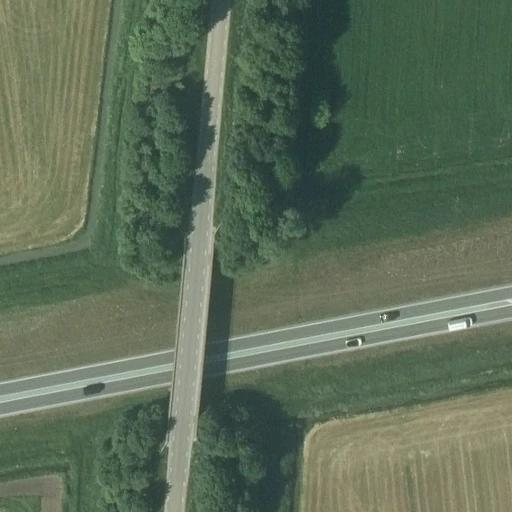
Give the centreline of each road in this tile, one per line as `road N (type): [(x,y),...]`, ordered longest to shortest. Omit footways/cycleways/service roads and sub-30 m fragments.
road 1 (trunk): [(511,305),(0,400)]
road 2 (unclassified): [(174,511),(220,0)]
